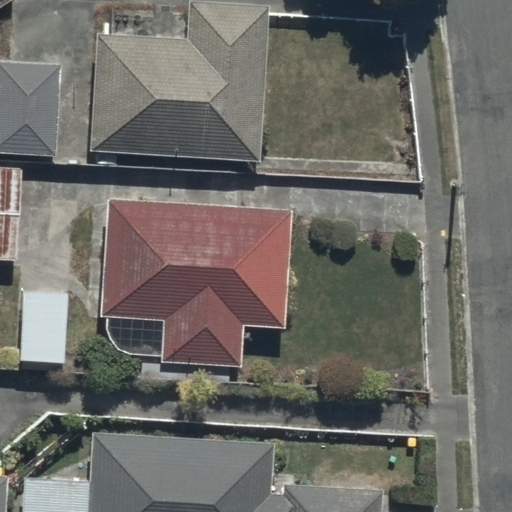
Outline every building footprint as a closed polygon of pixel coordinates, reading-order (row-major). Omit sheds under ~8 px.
[(97,32),(91,151),(260,161),(269,8),(189,3),(187,36),(97,32)] [(0,60),(0,152),(56,154),(59,62),(0,60)] [(0,170),(0,259),(18,260),(21,171),(0,170)] [(289,209),(106,200),(100,318),(164,321),(162,361),(243,365),(244,325),(284,326),(289,209)] [(20,296),(18,360),(65,361),(67,298),(20,296)] [(24,477),(22,511),(381,511),(383,488),(285,484),(285,495),(271,494),(273,441),(95,434),(94,479),(24,477)] [(0,511),(7,511),(9,475),(0,474),(0,511)]
